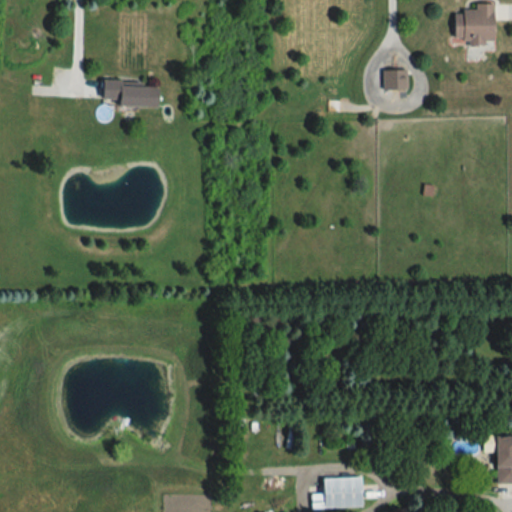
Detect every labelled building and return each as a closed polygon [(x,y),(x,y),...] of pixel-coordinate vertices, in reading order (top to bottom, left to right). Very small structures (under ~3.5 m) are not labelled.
[(448,43),(490,44),(491,2),(470,2),(470,10),(449,10),(448,43)] [(387,89),(403,89),(403,70),(387,70),(387,89)] [(95,82),(94,104),(148,106),(149,84),(95,82)] [(225,417),(225,433),(239,433),(239,417),(225,417)] [(511,484),(511,436),(490,437),(490,484),(511,484)] [(318,509),(359,509),(359,478),(318,478),(318,509)]
